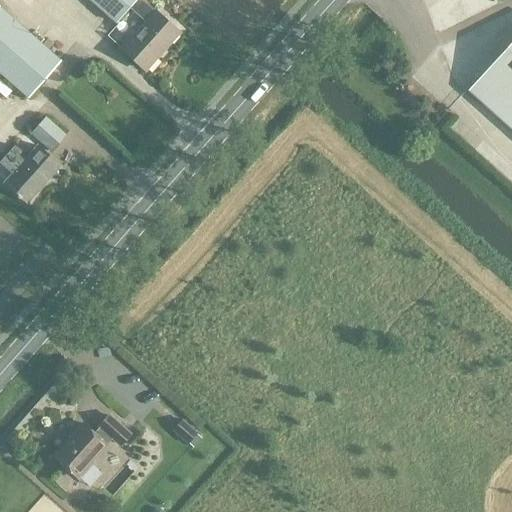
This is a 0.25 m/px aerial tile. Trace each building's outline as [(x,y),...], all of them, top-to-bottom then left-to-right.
[(157,12),(142,0),(92,0),(117,21),(128,8),(146,24),(124,49),(147,69),(179,32),(157,12)] [(0,71),(28,96),(61,60),(2,7),(0,9),(0,71)] [(511,41),(469,90),(511,128),(511,41)] [(52,153),(67,136),(46,117),(31,135),(52,153)] [(28,204),(60,167),(37,147),(4,183),(28,204)] [(122,445),(131,435),(109,415),(100,426),(101,427),(96,433),(86,424),(56,457),(79,478),(109,444),(107,442),(113,436),(122,445)] [(194,447),(203,438),(184,421),(175,431),(189,443),(194,447)]
